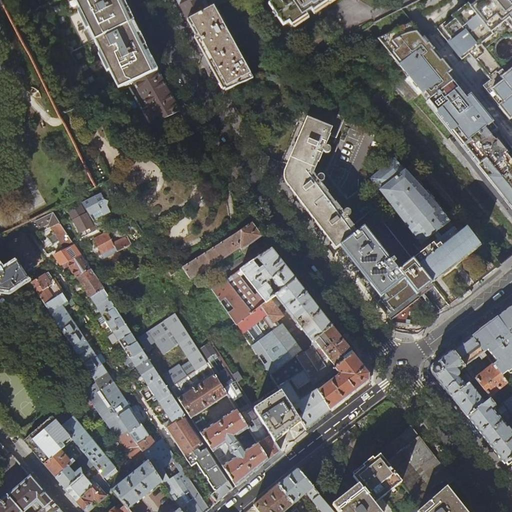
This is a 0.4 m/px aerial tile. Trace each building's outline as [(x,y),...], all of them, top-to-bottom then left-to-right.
[(45,6),(56,0),(3,0),(6,5),(7,7),(14,21),(45,6)] [(56,0),(45,6),(91,101),(120,88),(128,84),(158,70),(155,65),(144,42),(134,22),(125,2),(123,0),(56,0)] [(203,3),(201,0),(190,0),(179,5),(183,13),(187,21),(214,7),(215,7),(212,2),(207,4),(206,2),(203,3)] [(273,0),(269,3),(268,4),(283,26),(289,22),(291,26),(307,15),(306,13),(311,10),(312,12),(330,0),(273,0)] [(473,51),(479,45),(494,34),(511,20),(511,63),(501,72),(494,77),(487,83),(503,103),(499,107),(509,119),(511,117),(511,0),(478,0),(472,5),(474,9),(459,21),(441,34),(461,60),(473,51)] [(254,78),(214,7),(187,21),(194,34),(203,51),(221,83),(225,91),(254,78)] [(479,45),(473,51),(461,60),(456,64),(449,69),(458,81),(471,96),(485,114),(505,139),(511,147),(511,19),(511,20),(494,34),(479,45)] [(422,35),(415,27),(411,22),(378,39),(430,104),(458,81),(449,69),(429,44),(422,35)] [(168,91),(158,70),(128,84),(142,108),(147,106),(155,121),(172,113),(179,110),(168,91)] [(458,81),(430,104),(511,206),(511,160),(511,161),(508,157),(490,135),(497,129),(485,114),(471,96),(458,81)] [(283,178),(284,181),(285,185),(302,207),(319,229),(335,250),(338,248),(340,246),(357,233),(351,227),(375,209),(359,188),(345,199),(342,195),(333,202),(326,192),(328,190),(322,181),(323,179),(323,178),(322,176),(320,175),(317,174),(316,176),(315,178),(311,174),(321,150),(322,151),(323,152),(325,153),(328,153),(329,151),(330,150),(329,148),(328,146),(330,141),(334,142),(346,117),(310,101),(280,161),(279,162),(286,165),(283,173),(283,176),(283,178)] [(450,223),(394,158),(370,179),(421,245),(450,223)] [(101,195),(85,203),(95,220),(110,212),(107,207),(107,205),(108,202),(101,195)] [(51,224),(59,220),(53,210),(36,219),(39,226),(49,221),(51,224)] [(73,217),(80,231),(93,224),(87,210),(73,217)] [(72,240),(59,220),(51,224),(50,225),(53,230),(52,231),(53,232),(47,236),(52,243),(59,238),(63,245),(72,240)] [(171,275),(179,287),(240,249),(242,251),(262,236),(260,234),(255,228),(252,223),(171,275)] [(417,295),(432,283),(413,259),(398,271),(364,227),(357,233),(340,246),(371,285),(366,288),(370,293),(373,297),(388,317),(391,321),(419,298),(417,295)] [(413,259),(432,283),(480,246),(467,229),(459,234),(454,228),(413,259)] [(93,237),(102,254),(115,247),(117,250),(130,243),(127,236),(113,243),(107,230),(93,237)] [(8,245),(24,268),(38,259),(22,235),(11,242),(9,239),(6,240),(9,244),(8,245)] [(61,263),(81,253),(74,243),(54,254),(61,264),(61,263)] [(236,324),(296,280),(286,268),(283,264),(271,250),(212,290),(236,324)] [(90,267),(81,253),(61,263),(63,267),(68,264),(76,275),(84,269),(85,270),(90,267)] [(0,290),(9,292),(28,279),(17,262),(4,271),(0,266),(0,290)] [(98,280),(90,267),(85,270),(77,275),(90,298),(103,290),(97,280),(98,280)] [(30,282),(38,293),(56,281),(48,270),(30,282)] [(296,280),(236,324),(278,387),(287,382),(291,379),(304,371),(294,355),(300,350),(283,324),(278,327),(280,330),(278,331),(273,324),(280,319),(283,317),(276,308),(282,304),(311,342),(313,341),(332,327),(328,321),(313,303),(298,284),(296,280)] [(63,292),(56,281),(38,293),(45,304),(63,292)] [(108,298),(103,290),(90,298),(88,299),(94,308),(96,306),(108,298)] [(63,292),(45,304),(61,329),(74,321),(66,310),(76,304),(72,298),(68,300),(63,292)] [(114,307),(108,298),(96,306),(102,315),(114,307)] [(511,306),(508,310),(498,317),(511,335),(511,306)] [(119,315),(114,307),(102,315),(106,321),(101,324),(103,327),(119,315)] [(175,314),(149,331),(138,338),(147,351),(152,347),(151,344),(155,341),(164,354),(178,343),(191,363),(186,366),(191,374),(206,364),(198,351),(175,314)] [(125,324),(119,315),(103,327),(104,329),(109,326),(113,333),(125,324)] [(511,335),(498,317),(492,322),(486,326),(511,361),(511,335)] [(278,327),(283,324),(280,319),(273,324),(278,331),(280,330),(278,327)] [(74,321),(61,329),(67,338),(79,330),(74,321)] [(131,333),(125,324),(113,333),(119,341),(131,333)] [(511,367),(511,361),(486,326),(479,331),(472,337),(486,357),(492,365),(500,376),(511,367)] [(312,345),(314,348),(303,354),(300,350),(294,355),(304,371),(308,378),(321,371),(324,376),(332,370),(334,369),(354,354),(353,353),(343,341),(342,339),(332,327),(313,341),(312,345)] [(83,336),(79,330),(67,338),(73,346),(90,336),(88,333),(83,336)] [(137,342),(131,333),(119,341),(124,350),(137,342)] [(90,336),(73,346),(79,355),(91,347),(87,342),(91,338),(90,336)] [(462,344),(452,351),(474,379),(489,398),(506,384),(500,376),(492,365),(477,377),(471,369),(476,365),(473,361),(479,357),(482,360),(486,357),(472,337),(462,344)] [(356,351),(346,339),(343,341),(353,353),(356,351)] [(142,350),(137,342),(124,350),(122,351),(126,357),(124,359),(126,361),(142,350)] [(212,342),(198,351),(206,364),(226,396),(233,408),(235,408),(236,409),(248,429),(258,444),(268,460),(271,459),(280,451),(279,449),(275,442),(254,410),(237,383),(233,376),(212,342)] [(94,353),(91,347),(79,355),(84,363),(101,353),(99,350),(94,353)] [(148,359),(142,350),(126,361),(131,370),(136,367),(148,359)] [(451,397),(474,379),(452,351),(443,358),(433,365),(432,373),(442,385),(451,397)] [(101,353),(84,363),(90,372),(102,365),(99,360),(104,358),(101,353)] [(354,354),(334,369),(338,375),(326,383),(323,381),(334,373),(332,370),(324,376),(312,384),(316,390),(330,411),(349,397),(369,382),(370,374),(354,354)] [(154,367),(148,359),(136,367),(138,370),(136,371),(137,374),(139,373),(142,376),(154,367)] [(206,364),(191,374),(187,377),(171,388),(191,419),(226,396),(206,364)] [(106,370),(102,365),(90,372),(95,379),(96,381),(112,370),(110,367),(106,370)] [(159,376),(154,367),(142,376),(143,379),(141,380),(143,383),(145,381),(147,385),(159,376)] [(165,379),(171,388),(187,377),(181,369),(177,371),(176,369),(173,371),(174,373),(165,379)] [(112,370),(96,381),(101,389),(114,382),(109,376),(114,373),(112,370)] [(308,378),(304,371),(291,379),(298,389),(310,381),(308,378)] [(233,376),(237,383),(242,380),(238,373),(233,376)] [(165,385),(159,376),(147,385),(149,387),(147,389),(149,391),(151,390),(153,393),(165,385)] [(119,416),(113,407),(107,398),(101,389),(96,381),(95,379),(80,392),(86,400),(86,399),(89,397),(105,421),(107,420),(118,438),(119,437),(127,450),(125,451),(131,460),(143,453),(142,453),(137,445),(130,434),(119,416)] [(489,398),(474,379),(451,397),(455,402),(467,417),(490,400),(489,398)] [(114,382),(101,389),(107,398),(119,391),(114,382)] [(287,382),(278,387),(281,392),(301,422),(303,426),(306,430),(317,421),(330,411),(316,390),(300,401),(287,382)] [(171,393),(165,385),(153,393),(155,396),(153,397),(154,400),(156,398),(159,402),(171,393)] [(119,391),(107,398),(113,407),(125,399),(119,391)] [(281,392),(254,410),(275,442),(281,437),(301,422),(281,392)] [(176,403),(171,393),(159,402),(164,411),(176,403)] [(495,406),(490,400),(467,417),(485,440),(504,464),(510,461),(511,459),(511,397),(504,403),(511,413),(511,433),(497,414),(496,414),(492,409),(495,406)] [(125,399),(113,407),(119,416),(131,408),(129,405),(132,404),(129,401),(127,402),(125,399)] [(183,412),(176,403),(164,411),(170,420),(183,412)] [(116,468),(65,406),(52,417),(72,441),(83,455),(93,466),(103,479),(105,478),(108,480),(116,474),(113,470),(116,468)] [(135,415),(131,408),(119,416),(130,434),(142,426),(139,421),(143,418),(139,412),(135,415)] [(235,437),(248,429),(236,409),(209,427),(208,426),(200,431),(201,433),(200,433),(236,487),(254,472),(268,460),(258,444),(245,452),(235,437)] [(204,445),(183,412),(170,420),(162,425),(184,457),(204,445)] [(44,465),(72,441),(52,417),(24,442),(34,453),(44,465)] [(142,426),(130,434),(137,445),(149,436),(142,426)] [(380,454),(402,482),(422,507),(436,496),(431,489),(437,483),(442,490),(446,487),(453,481),(422,441),(411,426),(394,439),(378,453),(380,454)] [(154,444),(149,436),(137,445),(142,453),(154,444)] [(154,444),(142,453),(143,453),(149,462),(161,481),(179,510),(180,511),(206,511),(209,510),(163,439),(154,444)] [(83,455),(72,441),(44,465),(49,471),(56,478),(83,455)] [(0,455),(3,459),(10,453),(1,442),(0,442),(0,455)] [(217,464),(204,445),(184,457),(198,477),(206,471),(217,464)] [(392,511),(382,498),(402,482),(380,454),(370,462),(353,476),(359,484),(381,511),(392,511)] [(83,475),(93,466),(83,455),(56,478),(60,484),(65,490),(83,475)] [(128,510),(161,481),(149,462),(112,491),(125,507),(128,510)] [(233,489),(217,464),(206,471),(215,485),(207,491),(212,497),(210,498),(215,505),(225,496),(233,489)] [(288,477),(278,485),(293,505),(294,506),(298,504),(296,502),(300,499),(300,498),(304,494),(304,491),(307,492),(307,494),(322,511),(334,511),(297,469),(288,477)] [(93,486),(83,475),(65,490),(73,499),(84,511),(88,511),(107,496),(106,495),(112,490),(106,483),(100,488),(96,483),(93,486)] [(39,511),(53,501),(44,492),(38,484),(35,481),(31,476),(0,502),(0,511),(39,511)] [(381,511),(359,484),(333,505),(338,511),(381,511)] [(283,511),(293,505),(278,485),(265,496),(254,506),(258,511),(283,511)] [(466,511),(463,507),(446,487),(442,490),(436,496),(422,507),(417,511),(416,511),(466,511)] [(39,511),(61,511),(57,507),(53,501),(39,511)]
